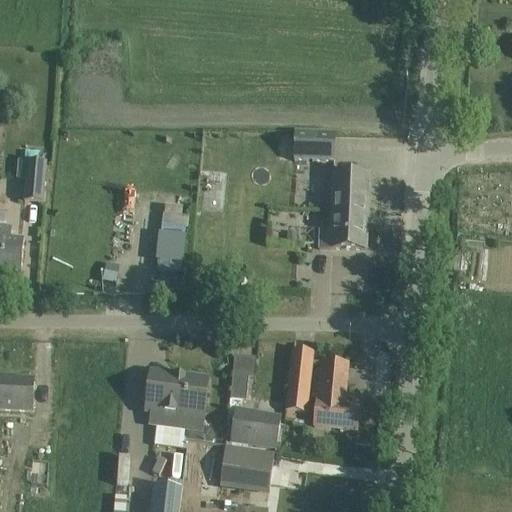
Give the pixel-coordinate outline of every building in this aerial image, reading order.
[(295,134),(294,162),(333,164),(335,136),(295,134)] [(46,165),(19,163),(17,181),(26,182),(24,204),(42,206),(46,165)] [(369,177),(333,176),(331,234),(320,233),(319,251),(366,252),(369,177)] [(164,209),(162,271),(188,272),(190,210),(164,209)] [(11,229),(0,228),(0,273),(21,276),(24,241),(10,240),(11,229)] [(225,274),(215,280),(219,287),(229,282),(225,274)] [(312,355),(293,353),(286,412),(306,415),(312,355)] [(344,406),(348,366),(322,364),(318,404),(316,403),(314,428),(357,433),(359,408),(344,406)] [(202,430),(208,381),(151,374),(146,412),(152,413),(150,429),(186,434),(184,438),(187,442),(212,445),(214,442),(214,439),(212,434),(210,431),(202,430)] [(246,403),(248,379),(233,377),(230,401),(243,403),(246,403)] [(0,412),(32,414),(33,382),(7,381),(7,379),(0,378),(0,412)] [(230,401),(225,448),(230,449),(231,445),(237,412),(242,413),(243,403),(230,401)] [(231,445),(275,452),(280,420),(242,413),(237,412),(231,445)] [(268,463),(225,457),(221,487),(269,494),(273,464),(268,463)] [(167,481),(166,491),(181,493),(182,483),(167,481)] [(179,511),(181,493),(154,490),(151,511),(179,511)]
